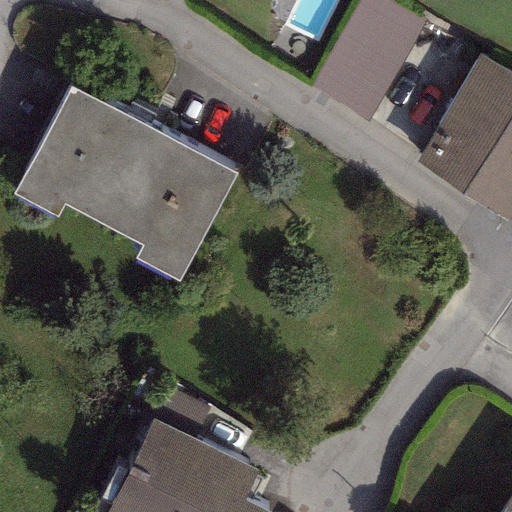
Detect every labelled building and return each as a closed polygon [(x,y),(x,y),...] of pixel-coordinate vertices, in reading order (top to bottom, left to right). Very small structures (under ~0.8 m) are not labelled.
[(423,25),(382,0),(357,0),(308,80),(366,117),(423,25)] [(511,199),(511,74),(478,54),(414,157),(504,212),(511,199)] [(177,282),(234,173),(69,87),(12,195),(55,218),(62,205),(141,246),(134,259),(177,282)] [(263,511),(242,502),(257,472),(151,420),(105,511),(263,511)] [(511,511),(511,493),(499,511),(511,511)]
